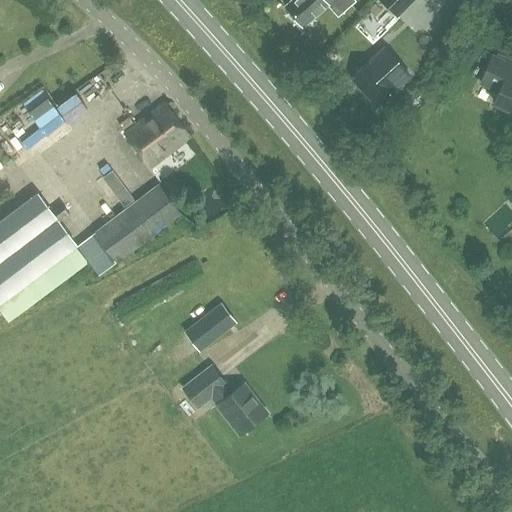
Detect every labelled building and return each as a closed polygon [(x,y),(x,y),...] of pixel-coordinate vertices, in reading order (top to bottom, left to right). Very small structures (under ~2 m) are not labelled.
[(303,27),(327,5),(338,17),(356,1),(355,0),(293,0),(286,7),(303,27)] [(380,0),(396,16),(407,5),(411,0),(380,0)] [(369,61),(351,77),(366,93),(364,95),(376,107),(395,90),(394,89),(409,75),(384,48),(369,62),(369,61)] [(511,66),(492,58),(481,84),(500,92),(495,103),(499,105),(498,108),(499,110),(506,114),(509,113),(510,110),(511,111),(511,66)] [(190,138),(165,104),(125,133),(151,168),(190,138)] [(17,129),(4,136),(16,160),(29,153),(17,129)] [(160,187),(95,234),(78,247),(99,276),(117,263),(181,216),(160,187)] [(0,222),(0,311),(8,322),(89,262),(38,194),(0,222)] [(120,306),(130,321),(203,277),(193,261),(120,306)] [(186,332),(201,351),(237,324),(222,304),(186,332)] [(184,390),(199,408),(212,397),(218,405),(217,405),(241,436),(268,415),(244,385),(233,393),(213,367),(184,390)]
